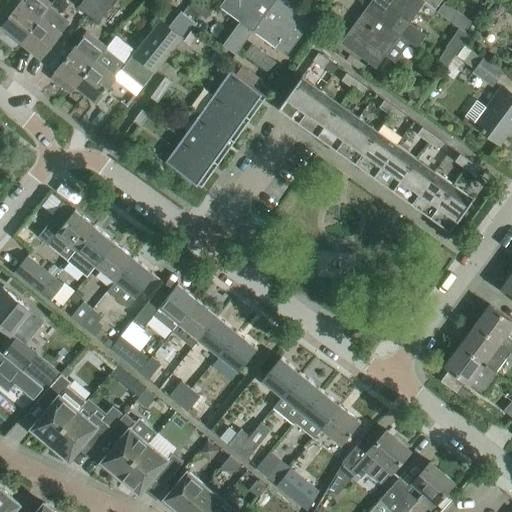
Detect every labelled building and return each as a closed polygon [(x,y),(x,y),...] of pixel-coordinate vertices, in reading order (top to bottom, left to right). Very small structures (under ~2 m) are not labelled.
[(22,0),(21,1),(14,11),(1,26),(21,42),(51,6),(53,4),(48,0),(22,0)] [(83,0),(78,7),(88,15),(99,0),(83,0)] [(99,0),(88,15),(98,23),(116,0),(99,0)] [(224,0),(219,7),(253,32),(275,0),(224,0)] [(284,0),(275,0),(253,32),(286,56),(310,23),(286,6),(289,3),(284,0)] [(376,0),(369,11),(401,34),(417,47),(427,34),(410,21),(425,2),(422,0),(376,0)] [(422,0),(425,2),(435,9),(442,0),(422,0)] [(51,6),(21,42),(41,58),(61,33),(70,22),(51,6)] [(458,15),(445,6),(439,12),(453,22),(458,15)] [(376,68),(387,52),(401,34),(369,11),(366,8),(358,19),(361,21),(345,44),(341,41),(341,42),(376,68)] [(453,22),(439,12),(438,11),(429,23),(446,36),(455,23),(453,22)] [(134,54),(155,71),(182,38),(193,24),(180,13),(168,27),(160,21),(136,51),(134,54)] [(191,31),(183,42),(190,47),(198,37),(191,31)] [(71,93),(77,86),(106,50),(86,34),(56,70),(64,76),(58,82),(71,93)] [(496,82),(499,85),(507,74),(484,56),(483,57),(472,49),(471,51),(465,46),(458,55),(464,60),(464,61),(475,69),(473,72),(493,87),(496,82)] [(96,102),(125,65),(106,50),(77,86),(96,102)] [(324,68),(329,60),(318,53),(313,60),(324,68)] [(214,93),(251,119),(267,96),(231,70),(214,93)] [(362,95),(367,88),(347,73),(342,80),(362,95)] [(151,97),(158,102),(173,81),(166,76),(151,97)] [(279,108),(298,122),(321,90),(302,76),(279,108)] [(511,93),(502,86),(487,107),(477,100),(465,116),(475,123),(474,124),(500,144),(511,127),(511,93)] [(298,122),(317,136),(340,104),(321,90),(298,122)] [(214,93),(198,116),(235,142),(251,119),(214,93)] [(400,122),(405,115),(385,100),(379,107),(400,122)] [(317,136),(336,149),(359,117),(340,104),(317,136)] [(135,120),(142,125),(149,114),(142,109),(135,120)] [(198,116),(182,138),(218,164),(235,142),(198,116)] [(336,149),(355,163),(378,131),(359,117),(336,149)] [(438,149),(443,142),(422,127),(417,134),(438,149)] [(355,163),(374,176),(397,144),(378,131),(355,163)] [(182,138),(166,161),(202,187),(218,164),(182,138)] [(374,176),(393,190),(416,158),(397,144),(374,176)] [(476,176),(481,169),(460,154),(455,161),(476,176)] [(435,171),(416,158),(393,190),(412,203),(435,171)] [(412,203),(431,217),(454,185),(435,171),(412,203)] [(431,217),(451,231),(451,230),(457,222),(473,199),(454,185),(431,217)] [(57,234),(76,250),(95,226),(75,210),(64,224),(55,216),(39,236),(49,244),(57,234)] [(115,242),(95,226),(76,250),(68,260),(87,276),(96,265),(115,242)] [(135,258),(115,242),(96,265),(115,281),(135,258)] [(41,292),(53,277),(27,256),(15,271),(41,292)] [(155,274),(135,258),(115,281),(107,291),(128,307),(155,274)] [(511,274),(501,289),(511,296),(511,274)] [(152,300),(166,280),(160,275),(146,295),(152,300)] [(41,292),(50,300),(63,284),(53,277),(41,292)] [(158,307),(152,315),(172,332),(179,324),(198,300),(178,283),(173,289),(165,299),(159,306),(158,307)] [(0,285),(0,325),(4,329),(10,334),(16,339),(18,337),(26,343),(43,321),(44,321),(30,309),(12,295),(0,285)] [(198,340),(218,316),(198,300),(179,324),(172,332),(192,347),(198,340)] [(80,324),(93,309),(84,301),(71,317),(80,324)] [(511,326),(511,320),(506,316),(490,304),(474,325),(511,352),(511,351),(511,350),(511,337),(507,333),(511,326)] [(80,324),(90,332),(109,347),(113,342),(99,330),(102,326),(97,322),(102,316),(93,309),(80,324)] [(218,356),(237,332),(218,316),(198,340),(218,356)] [(460,345),(496,372),(511,352),(474,325),(460,345)] [(238,372),(245,363),(258,348),(237,332),(218,356),(238,372)] [(8,349),(29,366),(39,354),(18,337),(8,349)] [(445,365),(465,381),(477,390),(492,370),(495,372),(496,372),(460,345),(445,365)] [(0,385),(3,388),(8,392),(15,384),(33,400),(37,396),(43,389),(43,388),(24,372),(6,357),(0,351),(0,385)] [(142,352),(131,366),(139,372),(150,359),(142,352)] [(139,372),(148,380),(161,364),(152,357),(150,359),(139,372)] [(281,357),(268,372),(262,381),(282,397),(301,373),(281,357)] [(60,372),(36,401),(47,410),(32,428),(51,444),(79,410),(87,401),(68,386),(72,382),(60,372)] [(295,421),(321,389),(301,373),(282,397),(274,407),(293,423),(295,421)] [(178,404),(191,388),(182,381),(169,397),(178,404)] [(137,384),(131,391),(139,398),(145,390),(137,384)] [(191,388),(178,404),(188,411),(188,412),(201,396),(200,396),(191,388)] [(340,405),(321,389),(295,421),(314,437),(321,429),(340,405)] [(0,422),(11,430),(20,417),(0,403),(0,422)] [(340,405),(321,429),(341,445),(361,421),(340,405)] [(79,410),(51,444),(70,460),(85,442),(95,450),(108,435),(112,428),(93,412),(88,418),(79,410)] [(112,428),(108,435),(117,443),(102,461),(121,477),(149,443),(158,433),(141,419),(137,423),(125,413),(112,428)] [(250,436),(237,452),(247,459),(247,458),(259,444),(271,430),(262,422),(250,436)] [(229,426),(220,437),(228,444),(237,452),(250,436),(241,429),(237,433),(229,426)] [(343,463),(328,487),(337,495),(356,473),(361,478),(367,471),(382,483),(410,452),(386,430),(369,450),(360,442),(346,457),(342,461),(343,463)] [(167,459),(149,443),(121,477),(140,493),(155,475),(165,483),(183,462),(172,453),(167,459)] [(236,471),(241,465),(230,456),(221,467),(224,470),(233,468),(236,471)] [(277,484),(289,468),(280,461),(267,476),(277,484)] [(398,480),(385,495),(380,500),(370,511),(407,511),(420,498),(431,509),(436,504),(454,483),(430,462),(407,488),(398,480)] [(277,484),(286,491),(298,476),(289,468),(277,484)] [(181,511),(183,511),(206,485),(188,471),(165,498),(181,511)] [(206,485),(183,511),(212,511),(223,500),(206,485)] [(13,511),(20,504),(3,489),(0,492),(0,511),(13,511)] [(237,511),(223,500),(212,511),(237,511)] [(55,511),(44,503),(36,511),(55,511)]
